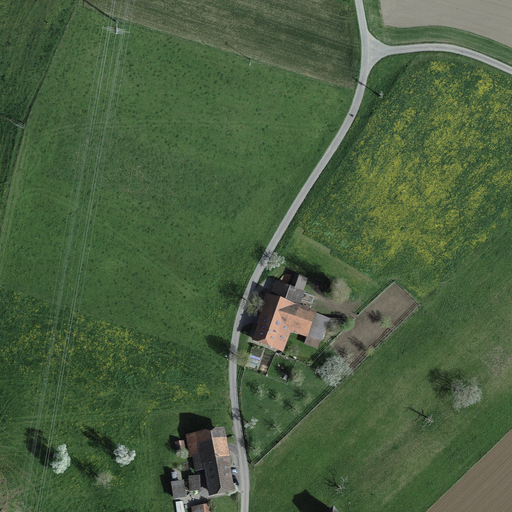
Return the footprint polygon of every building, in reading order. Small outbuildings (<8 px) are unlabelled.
[(276,284),(270,301),(298,311),(305,294),(276,284)] [(298,311),(270,301),(255,343),(280,352),(288,331),(307,337),(314,318),(298,311)] [(330,323),(314,318),(307,337),(323,343),(330,323)] [(213,494),(232,491),(223,434),(189,439),(194,472),(209,469),(213,494)] [(182,443),(175,445),(176,452),(183,450),(182,443)] [(189,479),(191,494),(201,492),(199,478),(189,479)] [(181,485),(171,487),(174,502),(183,500),(181,485)]
